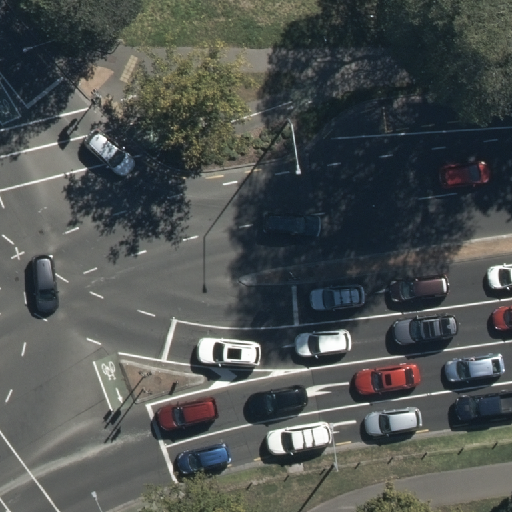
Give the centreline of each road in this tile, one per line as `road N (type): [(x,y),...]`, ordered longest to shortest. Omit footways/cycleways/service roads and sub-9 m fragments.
road 1 (primary): [(511,383),(323,408),(161,444),(25,499)]
road 2 (primary): [(27,288),(115,247),(218,214),(511,177)]
road 3 (primary): [(511,302),(385,320),(197,324),(97,315),(27,288)]
road 4 (primary): [(27,288),(42,357),(42,421),(25,499)]
